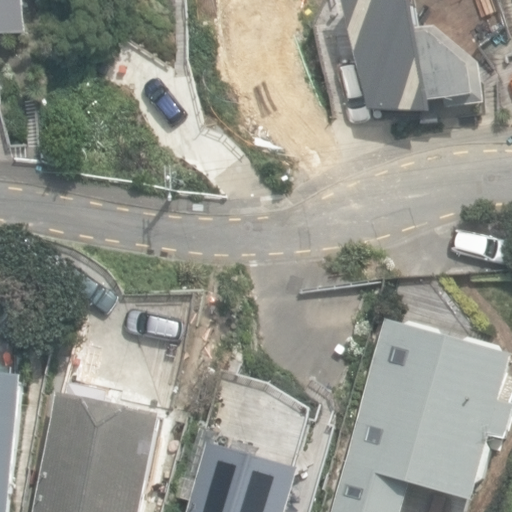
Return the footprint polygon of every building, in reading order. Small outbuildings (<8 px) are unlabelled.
[(0,0),(0,37),(31,36),(28,0),(0,0)] [(356,0),(373,110),(436,115),(433,102),(484,97),(479,70),(446,39),(432,40),(427,2),(418,0),(356,0)] [(511,440),(511,436),(511,405),(505,403),(511,379),(511,356),(390,322),(335,511),(407,511),(415,484),(477,502),(483,480),(488,482),(498,448),(493,446),(496,436),(511,440)] [(0,373),(0,511),(21,511),(35,377),(0,373)] [(38,511),(150,511),(172,417),(65,394),(38,511)] [(291,511),(303,470),(209,443),(189,511),(291,511)]
